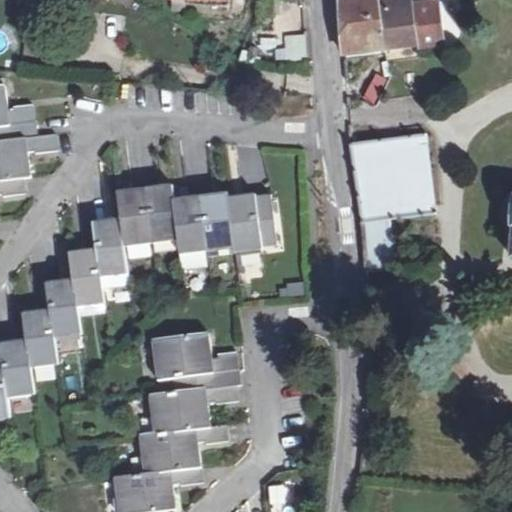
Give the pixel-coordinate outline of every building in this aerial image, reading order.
[(389,0),(381,1),(383,21),(415,18),(414,10),(412,0),(389,0)] [(377,22),(383,21),(381,1),(374,2),(377,22)] [(347,58),(389,53),(389,52),(385,43),(383,21),(377,22),(374,2),(343,5),(344,22),(345,38),(347,58)] [(414,10),(415,18),(416,17),(420,50),(451,46),(452,41),(452,36),(453,31),(452,27),(451,24),(451,21),(451,18),(450,14),(440,14),(439,9),(414,10)] [(133,12),(102,10),(100,37),(131,39),(133,12)] [(415,18),(383,21),(385,43),(389,52),(389,53),(420,50),(416,17),(415,18)] [(310,61),(308,34),(285,36),(287,63),(310,61)] [(376,89),(368,105),(381,109),(384,104),(388,93),(376,89)] [(0,148),(34,144),(31,126),(29,113),(5,116),(3,93),(0,93),(0,148)] [(395,212),(408,209),(440,205),(430,135),(354,145),(358,168),(367,215),(371,272),(402,270),(395,212)] [(0,187),(20,185),(27,184),(27,172),(25,158),(54,155),(53,142),(34,144),(0,148),(0,187)] [(20,185),(0,187),(0,202),(21,200),(20,185)] [(160,197),(147,199),(152,250),(180,246),(175,207),(174,195),(160,197)] [(120,202),(123,228),(126,253),(152,250),(147,199),(136,200),(120,202)] [(208,260),(237,257),(231,205),(231,202),(214,203),(202,204),(208,260)] [(231,205),(237,257),(237,260),(261,257),(261,255),(277,254),(271,203),(255,205),(255,203),(247,203),(231,205)] [(191,206),(175,207),(180,246),(182,264),(208,260),(202,204),(191,206)] [(129,281),(126,253),(123,228),(107,231),(96,232),(99,259),(102,285),(129,281)] [(102,285),(99,259),(86,261),(70,263),(74,290),(78,317),(105,313),(102,285)] [(78,317),(74,290),(62,292),(48,294),(52,321),(55,347),(81,344),(78,317)] [(55,347),(52,321),(39,323),(24,326),(28,352),(31,375),(59,372),(55,347)] [(184,404),(243,397),(247,396),(244,381),(242,366),(219,369),(215,347),(161,354),(167,391),(182,390),(184,404)] [(31,375),(28,352),(13,354),(1,356),(4,374),(9,407),(35,403),(31,375)] [(9,407),(4,374),(0,374),(0,428),(12,427),(9,407)] [(244,404),(243,397),(184,404),(159,407),(164,445),(218,438),(216,417),(245,412),(244,404)] [(218,438),(164,445),(147,448),(152,486),(207,477),(205,466),(204,457),(231,452),(230,436),(218,438)] [(208,493),(207,477),(152,486),(122,491),(125,511),(179,511),(179,505),(178,498),(208,493)]
